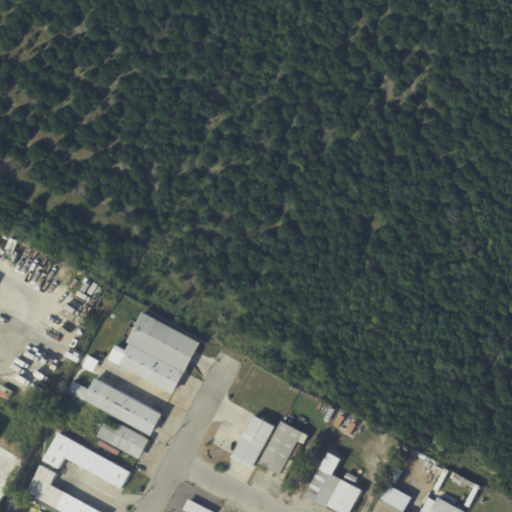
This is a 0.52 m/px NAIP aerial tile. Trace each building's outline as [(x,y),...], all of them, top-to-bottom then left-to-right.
[(10,239),(18,241),(13,254),(6,251),(10,239)] [(197,353),(174,396),(120,366),(131,345),(128,343),(144,313),(202,344),(197,353)] [(153,436),(85,400),(85,401),(70,392),(75,382),(90,390),(97,378),(164,415),(153,436)] [(254,470),(232,458),(255,416),(276,428),(254,470)] [(309,437),(304,446),(299,442),(281,476),(260,465),(282,422),(309,437)] [(148,439),(151,440),(141,459),(99,437),(106,423),(119,430),(122,425),(148,439)] [(123,490),(66,459),(60,471),(44,462),(59,434),(132,474),(123,490)] [(363,491),(363,492),(352,511),(332,511),(327,509),(327,510),(305,499),(329,454),(342,461),(334,476),(363,491)] [(43,467),(57,474),(51,486),(98,511),(60,511),(27,494),(41,466),(43,467)] [(348,473),(359,479),(356,485),(345,479),(348,473)] [(440,499),(464,511),(432,511),(440,499)] [(211,511),(185,511),(184,511),(189,500),(211,511)] [(402,511),(375,511),(381,501),(402,511)]
